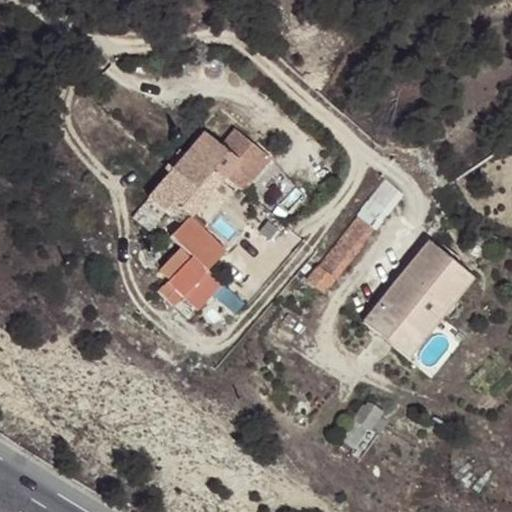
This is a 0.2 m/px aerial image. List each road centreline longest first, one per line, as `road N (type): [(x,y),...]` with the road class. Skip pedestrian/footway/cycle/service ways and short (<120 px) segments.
road 1 (track): [(32,0),(72,31),(104,43),(229,37),(403,184),(416,206),(337,305),(323,335),(336,365),(498,435)]
road 2 (track): [(349,145),(357,171),(306,249),(224,339),(189,338),(144,302),(126,264),(117,206),(72,136),(64,106),(72,31)]
